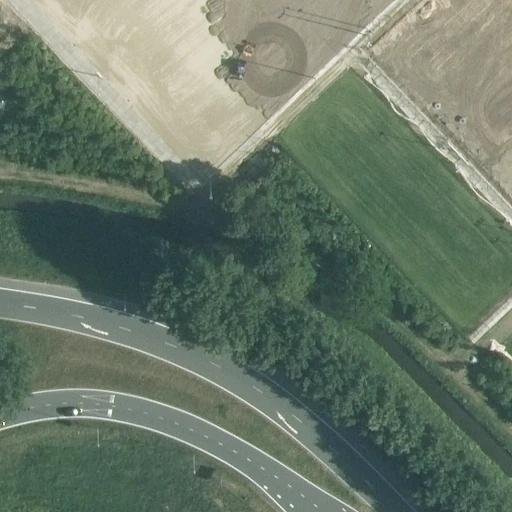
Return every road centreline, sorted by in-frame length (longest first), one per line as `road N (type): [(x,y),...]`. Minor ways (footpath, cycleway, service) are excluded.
road 1 (motorway): [(389,511),(326,445),(218,367),(119,328),(0,305)]
road 2 (motorway): [(0,416),(72,405),(145,416),(221,445),(318,511)]
